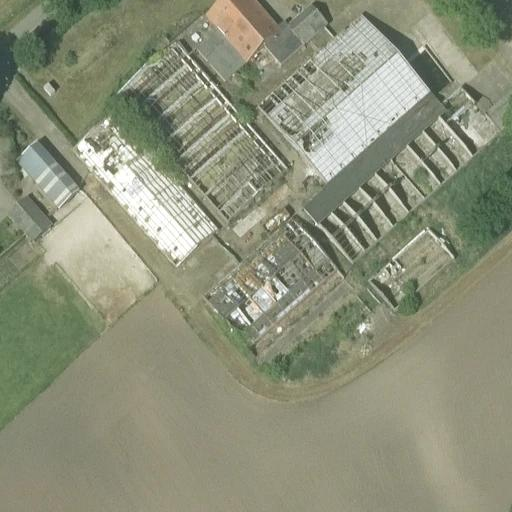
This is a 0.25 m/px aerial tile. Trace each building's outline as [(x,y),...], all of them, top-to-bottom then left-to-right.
[(310,9),(281,35),(258,9),(250,0),(229,0),(206,20),(216,31),(194,50),(225,85),(265,50),(280,68),(326,27),(310,9)] [(228,227),(289,173),(176,45),(115,99),(228,227)] [(51,99),(55,94),(49,87),(44,91),(51,99)] [(511,93),(486,116),(502,134),(511,125),(511,93)] [(175,272),(220,234),(116,115),(71,153),(175,272)] [(26,200),(7,218),(25,239),(33,247),(51,229),(26,200)] [(254,362),(255,361),(345,281),(290,218),(199,300),(254,362)] [(456,261),(428,229),(352,297),(373,322),(387,309),(391,313),(394,316),(456,261)]
